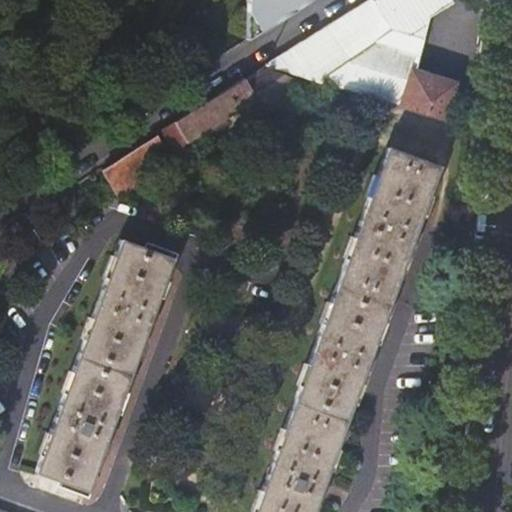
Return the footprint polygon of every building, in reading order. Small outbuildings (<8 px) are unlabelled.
[(285,0),(244,26),(236,14),(234,40),(235,42),(248,34),(301,0),(285,0)] [(285,0),(236,0),(236,14),(244,26),(285,0)] [(448,0),(365,0),(263,64),(449,123),(454,84),(413,68),(417,53),(420,54),(431,10),(448,0)] [(266,70),(242,85),(251,102),(261,114),(275,103),(291,115),(294,106),(325,116),(333,91),(266,70)] [(144,139),(99,168),(117,197),(136,183),(133,178),(251,102),(238,79),(144,139)] [(342,93),(333,91),(330,101),(338,103),(342,93)] [(432,168),(383,151),(321,318),(250,511),(305,511),(312,496),(315,497),(317,492),(319,486),(315,484),(358,369),(362,371),(364,364),(366,359),(362,357),(404,243),(409,244),(411,237),(413,232),(409,230),(432,168)] [(116,243),(31,475),(83,493),(101,442),(104,442),(106,438),(108,431),(105,430),(143,325),(145,326),(147,321),(150,314),(146,313),(165,262),(116,243)] [(36,511),(0,498),(0,511),(36,511)]
